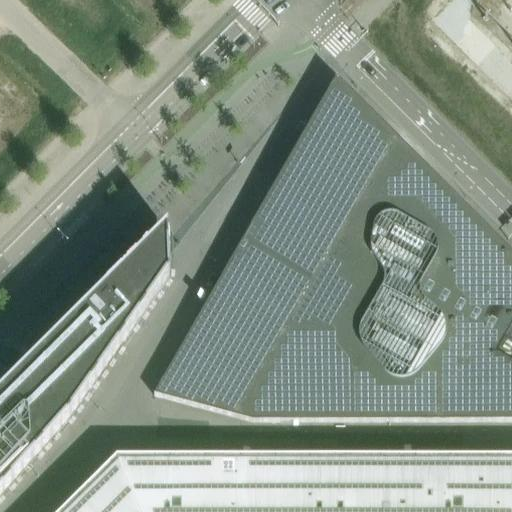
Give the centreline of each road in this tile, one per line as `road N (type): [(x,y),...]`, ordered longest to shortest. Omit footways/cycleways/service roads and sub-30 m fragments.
road 1 (residential): [(343,51),(101,437)]
road 2 (residential): [(101,437),(511,439)]
road 3 (secondary): [(266,0),(0,268)]
